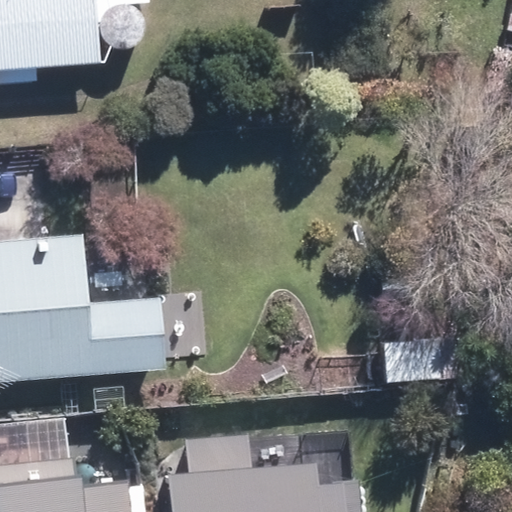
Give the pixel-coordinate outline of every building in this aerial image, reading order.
[(0,0),(0,72),(85,68),(84,49),(138,46),(135,0),(0,0)] [(71,301),(68,248),(0,252),(0,385),(156,376),(151,296),(71,301)] [(460,332),(381,337),(384,384),(464,378),(460,332)] [(350,511),(347,431),(135,441),(138,511),(350,511)] [(68,489),(67,475),(0,476),(0,511),(128,511),(128,485),(68,489)]
